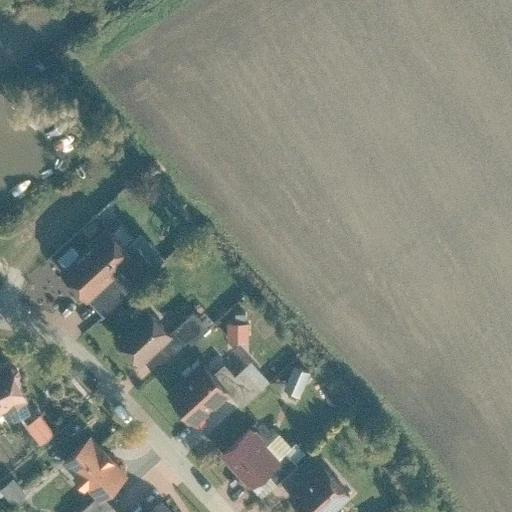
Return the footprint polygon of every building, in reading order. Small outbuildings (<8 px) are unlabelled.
[(137,254),(111,225),(60,270),(86,299),(97,288),(121,267),(137,254)] [(110,303),(134,282),(121,267),(97,288),(110,303)] [(172,332),(146,304),(114,334),(140,362),(172,332)] [(210,325),(195,309),(175,328),(190,344),(210,325)] [(249,319),(225,319),(225,340),(249,340),(249,319)] [(214,372),(204,359),(168,391),(191,417),(227,385),(214,372)] [(0,411),(28,399),(11,361),(0,365),(0,411)] [(295,361),(287,385),(304,391),(312,367),(295,361)] [(243,402),(264,382),(246,363),(234,375),(223,364),(214,372),(227,385),(243,402)] [(55,429),(40,411),(26,423),(41,440),(55,429)] [(277,453),(251,423),(222,450),(248,479),(262,466),(277,453)] [(122,468),(89,434),(60,461),(94,496),(100,491),(122,468)] [(262,466),(276,481),(289,470),(299,461),(285,446),(277,453),(262,466)] [(323,461),(309,449),(299,461),(289,470),(303,482),(323,461)] [(330,511),(353,490),(323,461),(303,482),(290,495),(306,511),(330,511)] [(94,496),(76,511),(106,511),(114,506),(100,491),(94,496)]
